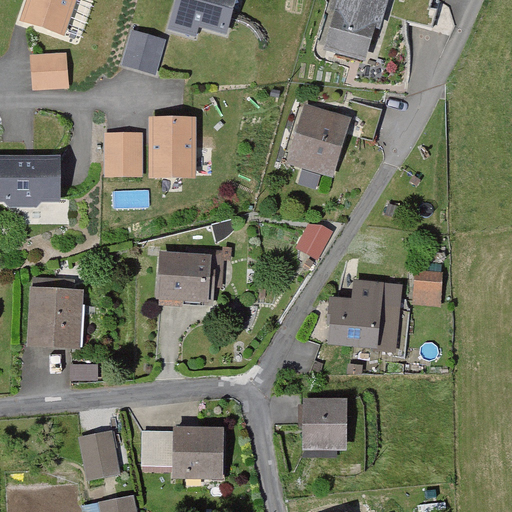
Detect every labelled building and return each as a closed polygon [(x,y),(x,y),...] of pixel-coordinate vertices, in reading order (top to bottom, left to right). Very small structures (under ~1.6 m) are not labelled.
[(28,0),(21,20),(63,34),(74,0),(28,0)] [(176,0),(169,27),(196,35),(198,24),(226,31),(234,0),(176,0)] [(340,0),(326,49),(364,59),(381,0),(340,0)] [(436,0),(396,0),(393,16),(430,25),(436,0)] [(132,32),(123,64),(155,73),(164,41),(132,32)] [(67,53),(31,55),(33,89),(69,87),(67,53)] [(352,102),(347,118),(350,119),(346,133),(373,141),(382,110),(352,102)] [(306,107),(290,163),(333,176),(346,133),(350,119),(347,118),(306,107)] [(196,119),(150,118),(150,177),(195,177),(196,119)] [(106,134),(106,176),(143,175),(142,134),(106,134)] [(0,156),(0,201),(2,201),(7,208),(35,208),(40,203),(61,203),(61,155),(0,156)] [(420,180),(414,176),(410,182),(416,186),(420,180)] [(401,208),(388,204),(386,215),(398,218),(401,208)] [(317,259),(333,232),(322,226),(309,225),(297,247),(317,259)] [(161,252),(158,298),(212,301),(213,287),(224,287),(226,256),(161,252)] [(417,272),(415,304),(440,306),(442,274),(417,272)] [(35,291),(33,291),(31,345),(77,347),(79,293),(72,293),(73,282),(35,281),(35,291)] [(332,299),(328,344),(396,350),(402,286),(355,282),(353,301),(332,299)] [(97,366),(71,367),(72,381),(97,380),(97,366)] [(361,366),(350,366),(349,373),(361,374),(361,366)] [(305,399),(305,448),(347,449),(347,399),(305,399)] [(173,468),(173,475),(221,476),(222,429),(174,427),(174,433),(173,468)] [(78,437),(87,481),(121,474),(112,430),(78,437)] [(174,433),(143,431),(142,466),(173,468),(174,433)] [(134,511),(132,497),(83,506),(84,511),(134,511)]
